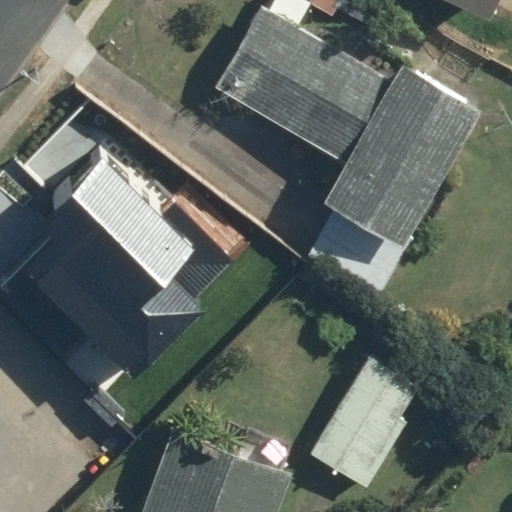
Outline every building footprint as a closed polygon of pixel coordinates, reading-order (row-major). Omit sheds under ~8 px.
[(461,0),(485,12),(491,0),(461,0)] [(374,290),(472,100),(387,56),(378,74),(245,5),(202,88),(331,155),(310,195),(330,206),(305,255),(374,290)] [(27,511),(122,418),(112,408),(168,354),(136,322),(109,349),(51,289),(44,296),(5,257),(0,261),(0,511),(27,511)] [(421,384),(364,351),(305,452),(362,486),(421,384)] [(209,429),(169,415),(132,511),(271,511),(296,445),(214,415),(209,429)]
